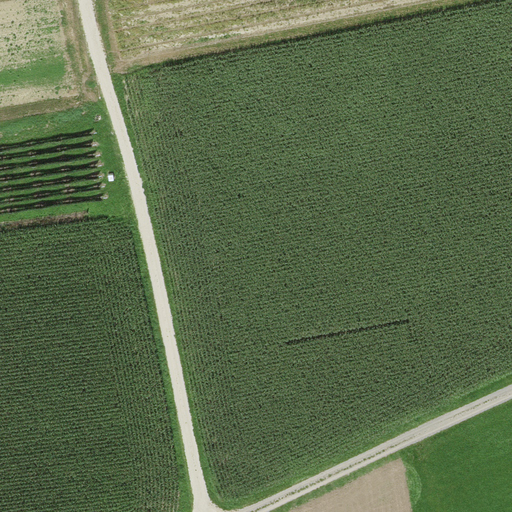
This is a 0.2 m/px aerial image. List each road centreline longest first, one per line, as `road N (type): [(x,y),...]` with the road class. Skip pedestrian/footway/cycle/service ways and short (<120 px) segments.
road 1 (track): [(205,511),(148,233),(86,0)]
road 2 (track): [(258,511),(511,393)]
